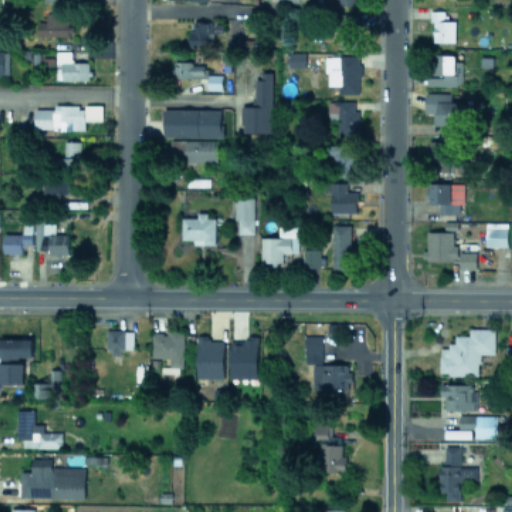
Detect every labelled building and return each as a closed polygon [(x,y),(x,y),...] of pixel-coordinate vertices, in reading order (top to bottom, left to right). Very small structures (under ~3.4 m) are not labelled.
[(444,19),(444,9),(432,9),(432,40),(457,40),(457,19),(444,19)] [(68,36),(68,13),(46,13),(45,21),(37,21),(37,35),(68,36)] [(211,20),(188,20),(188,43),(211,43),(211,20)] [(340,21),(340,47),(358,47),(358,21),(340,21)] [(287,49),(287,65),(306,65),(306,49),(287,49)] [(90,79),(90,61),(71,62),(71,50),(57,51),(57,80),(90,79)] [(338,93),(360,92),(360,54),(325,54),(325,83),(338,83),(338,93)] [(460,84),(460,56),(440,56),(440,74),(426,74),(426,84),(460,84)] [(220,88),(220,73),(204,73),(204,60),(174,60),(174,77),(207,77),(207,88),(220,88)] [(271,132),(272,74),(253,73),(253,106),(242,105),(241,131),(271,132)] [(451,92),(424,92),(424,112),(433,112),(433,123),(463,123),(463,101),(451,101),(451,92)] [(328,116),(336,116),(336,135),(359,135),(359,99),(328,99),(328,116)] [(101,120),(102,104),(84,104),(84,105),(53,105),(53,108),(34,108),(34,127),(62,127),(62,129),(84,129),(84,120),(101,120)] [(221,136),(221,108),(163,109),(164,137),(221,136)] [(217,138),(171,138),(171,161),(217,161),(217,138)] [(427,168),(459,168),(459,140),(427,140),(427,168)] [(80,141),(64,141),(64,156),(57,156),(57,167),(80,166),(80,141)] [(356,148),(331,148),(331,172),(356,172),(356,148)] [(66,180),(43,180),(43,196),(66,196),(66,180)] [(331,212),(356,212),(356,190),(347,190),(347,181),(331,181),(331,212)] [(462,181),(427,181),(427,202),(438,202),(438,212),(462,212),(462,181)] [(253,232),(253,196),(235,196),(235,232),(253,232)] [(215,242),(215,212),(182,212),(182,242),(215,242)] [(506,245),(506,221),(487,221),(487,245),(506,245)] [(22,253),(22,244),(32,244),(32,223),(22,222),(22,233),(3,233),(3,252),(22,253)] [(68,233),(54,233),(54,222),(34,222),(35,249),(48,249),(48,254),(68,254),(68,233)] [(352,224),(332,224),(332,268),(352,268),(352,224)] [(297,225),(278,225),(278,235),(260,235),(260,262),(281,262),(281,251),(297,251),(297,225)] [(474,265),(474,251),(454,251),(454,241),(428,241),(428,265),(474,265)] [(319,248),(303,248),(303,266),(319,266),(319,248)] [(478,374),(478,354),(494,354),(494,328),(469,328),(469,335),(454,335),(454,345),(439,345),(439,374),(478,374)] [(133,349),(133,330),(106,329),(105,348),(111,348),(111,355),(119,355),(119,348),(133,349)] [(151,331),(150,357),(162,357),(162,372),(182,372),(182,332),(151,331)] [(224,340),(209,340),(209,335),(197,335),(196,377),(223,378),(224,340)] [(229,378),(256,378),(257,336),(245,335),(245,340),(230,340),(229,378)] [(32,338),(0,337),(0,355),(32,356),(32,338)] [(306,359),(322,359),(321,341),(305,342),(306,359)] [(0,382),(23,383),(23,362),(0,361),(0,382)] [(312,389),(349,389),(350,364),(312,363),(312,389)] [(34,396),(50,396),(50,383),(34,384),(34,396)] [(475,409),(476,383),(440,383),(440,395),(444,395),(444,409),(475,409)] [(61,431),(43,431),(43,423),(33,423),(33,409),(17,409),(17,438),(22,438),(22,447),(61,447),(61,431)] [(496,437),(496,414),(458,414),(459,427),(475,427),(475,437),(496,437)] [(341,435),(328,435),(328,423),(313,423),(313,440),(319,440),(320,476),(345,476),(345,454),(341,454),(341,435)] [(460,446),(445,446),(444,465),(439,465),(439,491),(445,491),(445,500),(459,500),(460,479),(475,479),(475,466),(460,466),(460,446)] [(84,498),(85,467),(51,466),(51,458),(31,457),(31,471),(21,471),(20,497),(84,498)]
